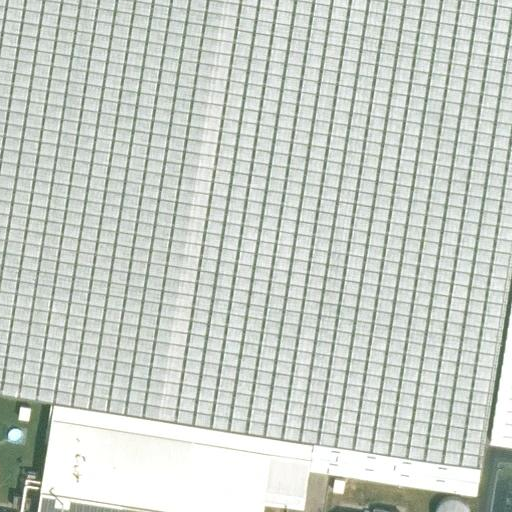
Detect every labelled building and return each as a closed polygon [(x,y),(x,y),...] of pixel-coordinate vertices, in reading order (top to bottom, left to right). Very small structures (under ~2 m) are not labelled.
[(511,0),(0,0),(0,388),(54,397),(313,438),(480,464),(511,257),(511,0)] [(511,295),(490,440),(511,443),(511,295)] [(480,464),(313,438),(54,397),(41,486),(37,511),(261,511),(264,495),(303,501),(309,464),(476,490),(480,464)] [(29,507),(30,496),(14,493),(12,505),(29,507)] [(456,511),(457,511),(465,511),(466,504),(444,502),(442,511),(456,511)]
